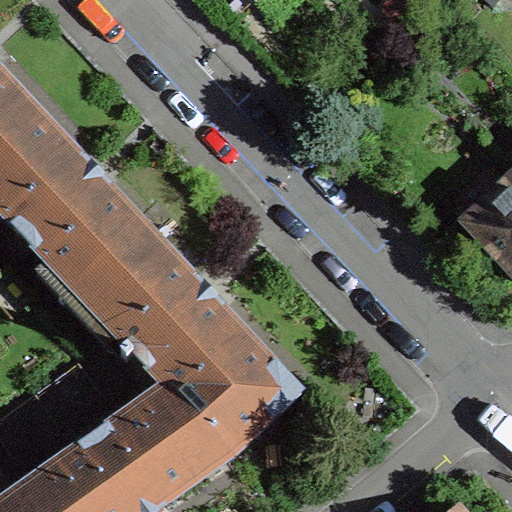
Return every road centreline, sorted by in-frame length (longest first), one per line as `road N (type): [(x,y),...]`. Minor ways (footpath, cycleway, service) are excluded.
road 1 (residential): [(120,0),(494,394)]
road 2 (residential): [(345,511),(494,394)]
